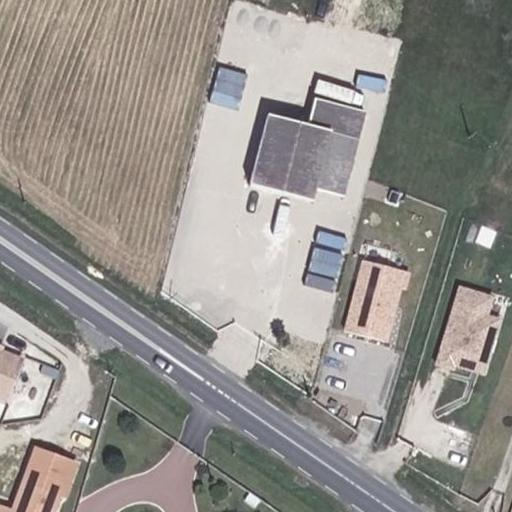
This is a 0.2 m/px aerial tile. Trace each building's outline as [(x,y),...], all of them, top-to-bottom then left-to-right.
[(315,126),(276,116),(257,189),(320,206),(324,192),(353,199),(376,114),(321,99),(315,126)] [(347,332),(396,339),(406,266),(357,259),(347,332)] [(488,375),(510,295),(458,281),(437,362),(488,375)] [(0,393),(5,395),(21,354),(0,347),(0,393)] [(31,481),(19,511),(59,511),(66,494),(73,496),(84,463),(43,448),(31,481)] [(19,511),(31,481),(23,478),(10,511),(19,511)] [(66,511),(73,496),(66,494),(59,511),(66,511)]
